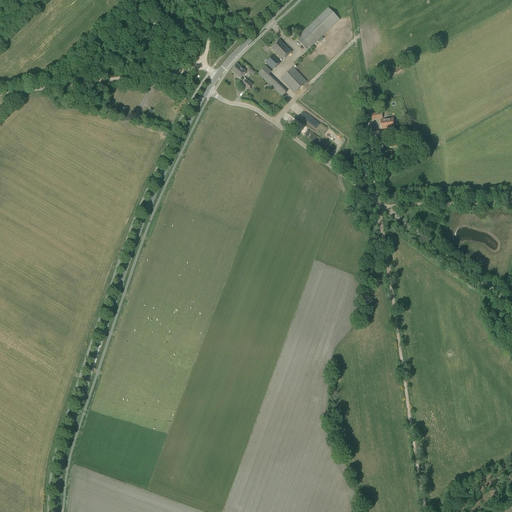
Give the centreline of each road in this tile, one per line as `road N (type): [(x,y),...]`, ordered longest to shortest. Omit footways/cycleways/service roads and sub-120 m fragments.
road 1 (track): [(422,487),(349,0)]
road 2 (tertiary): [(56,511),(67,436),(145,212),(207,91)]
road 3 (unclassified): [(511,303),(253,107),(207,91)]
road 4 (track): [(0,94),(201,61)]
road 5 (track): [(382,204),(511,202)]
road 6 (tertiary): [(207,91),(289,0)]
